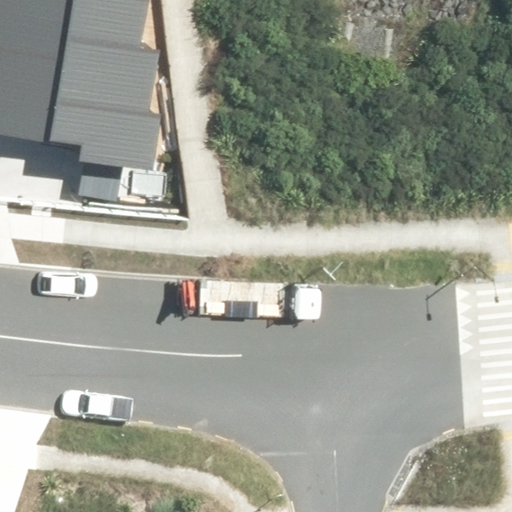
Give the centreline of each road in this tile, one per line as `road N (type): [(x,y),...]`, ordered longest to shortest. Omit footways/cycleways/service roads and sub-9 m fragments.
road 1 (residential): [(0,324),(237,359),(325,355)]
road 2 (residential): [(325,355),(511,351)]
road 3 (residential): [(325,355),(336,511)]
